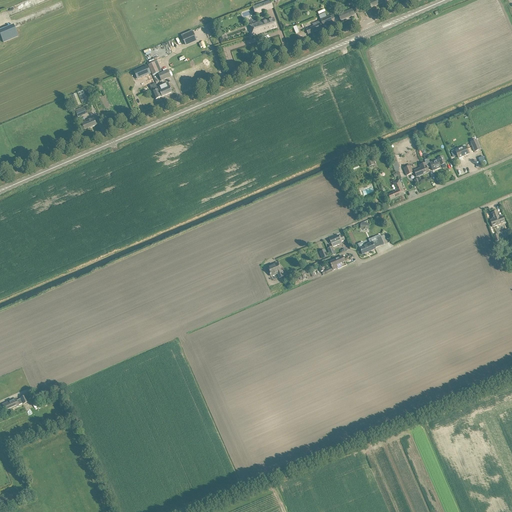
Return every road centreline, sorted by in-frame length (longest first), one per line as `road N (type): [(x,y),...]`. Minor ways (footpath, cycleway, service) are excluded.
road 1 (unclassified): [(511,195),(363,261),(350,251),(273,283),(264,267),(511,156)]
road 2 (unclassified): [(0,178),(365,22)]
road 3 (secondary): [(0,190),(318,54)]
road 4 (track): [(511,376),(197,511)]
